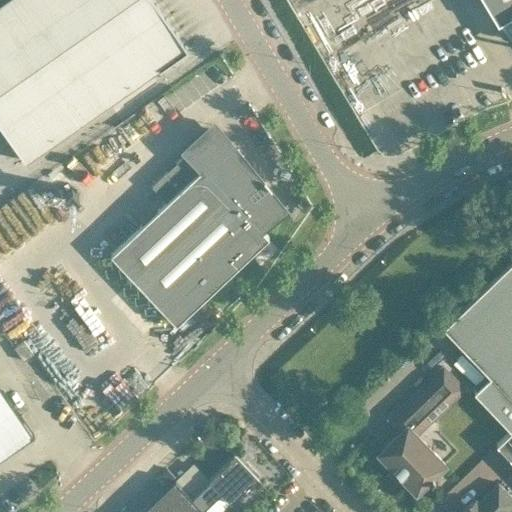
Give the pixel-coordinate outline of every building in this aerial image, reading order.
[(2,0),(0,2),(0,124),(25,161),(187,48),(153,0),(2,0)] [(511,0),(485,0),(498,21),(511,13),(511,0)] [(185,148),(188,151),(152,184),(166,200),(111,252),(176,322),(269,235),(262,227),(284,206),(230,148),(232,145),(212,123),(185,148)] [(65,193),(72,200),(79,194),(72,186),(65,193)] [(511,429),(511,427),(511,259),(444,326),(490,375),(474,390),(511,429)] [(14,346),(24,359),(34,352),(25,339),(14,346)] [(379,451),(402,475),(417,490),(429,478),(432,480),(435,477),(433,475),(445,463),(414,430),(421,424),(423,427),(464,387),(443,365),(389,417),(401,429),(379,451)] [(0,456),(34,433),(0,384),(0,456)] [(511,427),(511,429),(497,443),(511,458),(511,427)] [(211,480),(194,496),(204,507),(222,491),(231,500),(256,477),(256,478),(258,476),(257,475),(260,473),(247,459),(244,462),(235,452),(233,453),(234,454),(209,478),(211,480)] [(207,511),(175,478),(139,511),(207,511)] [(496,503),(504,511),(505,511),(511,505),(511,495),(499,481),(484,496),(493,505),(496,503)] [(489,511),(475,498),(460,511),(489,511)]
